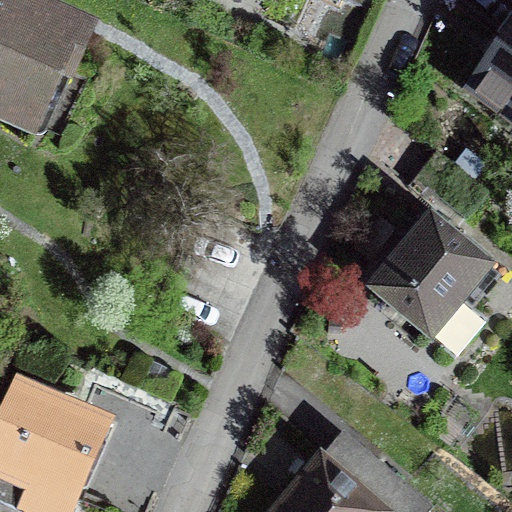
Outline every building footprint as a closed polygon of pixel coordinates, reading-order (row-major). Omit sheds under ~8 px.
[(88,32),(13,0),(0,0),(0,110),(35,125),(60,67),(71,72),(88,32)] [(511,30),(470,87),(511,118),(511,30)] [(436,158),(412,188),(458,225),(482,195),(436,158)] [(125,233),(179,257),(202,204),(148,181),(125,233)] [(432,220),(374,290),(432,337),(462,300),(472,308),(499,275),(432,220)] [(102,287),(156,310),(179,257),(125,233),(102,287)] [(66,511),(104,428),(18,390),(0,430),(0,511),(66,511)] [(343,437),(280,511),(428,511),(430,510),(343,437)] [(108,511),(82,501),(77,511),(108,511)]
